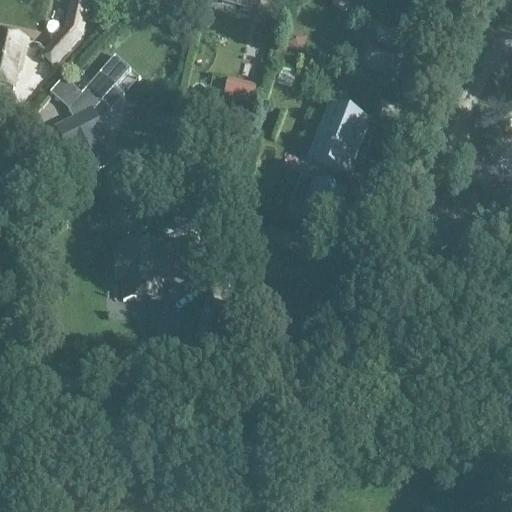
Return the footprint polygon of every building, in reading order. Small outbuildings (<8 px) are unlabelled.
[(39,58),(54,70),(82,39),(90,3),(70,0),(63,30),(39,58)] [(219,0),(219,4),(237,9),(239,0),(261,0),(262,0),(219,0)] [(511,15),(511,0),(507,0),(503,12),(511,15)] [(281,49),(298,55),(303,43),(300,38),(292,34),(283,37),(281,49)] [(0,87),(14,91),(21,57),(24,58),(27,41),(0,35),(0,87)] [(365,45),(357,68),(394,81),(395,80),(406,84),(414,61),(402,58),(365,45)] [(105,139),(92,114),(129,72),(115,59),(81,97),(63,81),(50,96),(67,112),(72,122),(56,131),(69,157),(73,155),(85,179),(111,166),(99,142),(105,139)] [(223,99),(251,106),(255,88),(227,82),(223,99)] [(329,188),(301,177),(288,211),(332,228),(345,195),(343,195),(343,194),(338,191),(343,178),(351,181),(352,179),(348,177),(352,165),(353,165),(369,125),(328,108),(327,110),(334,113),(315,163),(335,171),(333,175),(334,175),(329,188)] [(174,126),(187,131),(191,118),(178,113),(174,126)] [(176,232),(223,226),(220,206),(174,212),(176,232)] [(235,287),(251,228),(228,222),(211,282),(235,287)] [(150,301),(160,300),(159,280),(197,278),(196,248),(156,251),(155,247),(119,249),(120,256),(116,257),(117,285),(122,285),(123,302),(132,302),(135,307),(148,306),(150,301)] [(300,308),(300,304),(318,303),(318,291),(334,290),(333,272),(269,274),(270,305),(287,304),(287,308),(290,311),(297,311),(300,308)]
